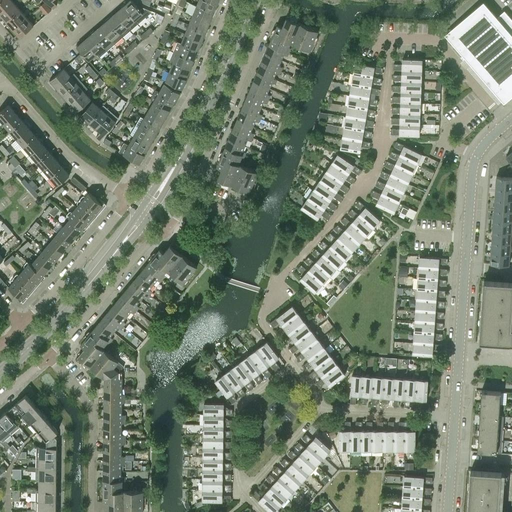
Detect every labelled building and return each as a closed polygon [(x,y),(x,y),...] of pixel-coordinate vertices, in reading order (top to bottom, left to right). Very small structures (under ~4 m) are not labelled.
[(0,0),(0,13),(13,2),(11,0),(0,0)] [(53,1),(53,0),(44,0),(52,9),(57,5),(53,1)] [(136,20),(143,14),(131,0),(130,0),(123,7),(135,21),(136,20)] [(214,13),(217,4),(208,0),(199,0),(197,6),(214,13)] [(496,16),(489,8),(483,1),(465,16),(445,34),(458,50),(466,58),(504,103),(511,95),(511,18),(507,13),(504,9),(496,16)] [(0,15),(6,22),(20,10),(13,2),(0,13),(0,15)] [(51,11),(48,7),(44,3),(39,7),(46,15),(51,11)] [(193,4),(189,14),(193,16),(210,23),(214,13),(197,6),(193,4)] [(136,20),(135,21),(123,7),(115,13),(130,30),(138,23),(136,20)] [(13,30),(27,18),(20,10),(6,22),(13,30)] [(122,37),(130,30),(115,13),(107,20),(122,37)] [(298,22),(300,19),(288,14),(282,27),(278,25),(270,42),(289,51),(290,48),(288,47),(290,43),(305,49),(304,51),(308,53),(318,31),(298,22)] [(206,32),(210,23),(193,16),(189,25),(206,32)] [(19,38),(33,25),(27,18),(13,30),(19,38)] [(114,44),(122,37),(107,20),(100,27),(114,44)] [(202,41),(206,32),(189,25),(185,34),(202,41)] [(107,50),(114,44),(100,27),(92,33),(107,50)] [(148,35),(153,31),(150,27),(144,32),(148,35)] [(99,57),(107,50),(92,33),(84,40),(96,54),(97,53),(99,57)] [(198,51),(202,41),(185,34),(181,43),(181,44),(198,51)] [(88,61),(96,54),(84,40),(76,47),(88,61)] [(132,49),(138,44),(135,40),(129,45),(132,49)] [(181,44),(181,43),(177,41),(173,51),(194,60),(198,51),(181,44)] [(287,56),(289,51),(270,42),(265,53),(281,60),(283,55),(287,56)] [(190,70),(194,60),(173,51),(169,60),(173,62),(173,63),(190,70)] [(279,66),(281,60),(265,53),(261,63),(281,71),(282,67),(279,66)] [(117,62),(122,57),(119,54),(114,58),(117,62)] [(78,63),(83,58),(80,55),(75,59),(78,63)] [(421,71),(422,59),(403,58),(402,64),(393,64),(393,69),(402,70),(421,71)] [(186,79),(190,70),(173,63),(169,72),(186,79)] [(279,75),(281,71),(261,63),(258,71),(273,78),(275,74),(279,75)] [(374,66),(355,63),(353,74),(372,77),(373,71),(382,73),(383,67),(374,66)] [(90,73),(94,70),(89,64),(85,68),(90,73)] [(102,75),(107,71),(104,67),(99,71),(102,75)] [(70,76),(63,68),(49,81),(56,89),(70,76)] [(94,78),(98,74),(94,70),(90,73),(94,78)] [(421,81),(421,71),(402,70),(402,75),(393,75),(393,80),(402,81),(421,81)] [(277,80),(273,78),(258,71),(253,81),(269,88),(271,83),(275,85),(277,80)] [(182,89),(186,79),(169,72),(165,82),(182,89)] [(62,97),(81,81),(74,73),(70,76),(56,89),(62,97)] [(381,78),(372,77),(353,74),(351,84),(370,87),(371,82),(380,84),(381,78)] [(101,86),(104,82),(100,77),(96,80),(101,86)] [(83,92),(87,88),(81,81),(62,97),(69,105),(84,92),(83,92)] [(267,94),(269,88),(253,81),(249,91),(268,100),(270,95),(267,94)] [(420,92),(421,81),(402,81),(402,86),(393,86),(392,91),(401,91),(420,92)] [(175,102),(180,93),(164,83),(159,92),(175,102)] [(379,89),(370,87),(351,84),(350,95),(369,98),(369,93),(378,94),(379,89)] [(111,96),(114,92),(109,87),(106,91),(111,96)] [(159,92),(155,89),(150,98),(154,101),(170,110),(175,102),(159,92)] [(266,104),(268,100),(249,91),(245,101),(261,108),(263,102),(266,104)] [(420,103),(420,92),(401,91),(401,97),(392,96),(392,102),(401,102),(420,103)] [(83,106),(90,100),(84,92),(69,105),(75,112),(80,109),(83,106)] [(116,100),(119,96),(114,92),(111,96),(116,100)] [(377,100),(369,98),(350,95),(348,106),(367,109),(368,103),(376,105),(377,100)] [(88,122),(100,108),(92,101),(86,109),(83,112),(80,116),(88,122)] [(165,119),(170,110),(154,101),(149,110),(165,119)] [(258,113),(261,108),(245,101),(241,110),(260,119),(262,115),(258,113)] [(134,105),(130,102),(126,108),(130,111),(134,105)] [(420,114),(420,103),(401,102),(401,107),(392,107),(391,113),(400,113),(420,114)] [(0,118),(3,123),(15,113),(8,105),(0,112),(0,118)] [(96,129),(108,115),(111,112),(103,105),(100,108),(88,122),(96,129)] [(376,110),(367,109),(348,106),(346,116),(365,119),(366,114),(375,116),(376,110)] [(160,128),(165,119),(149,110),(144,119),(160,128)] [(259,122),(260,119),(241,110),(237,120),(253,127),(255,121),(258,123),(259,122)] [(117,120),(118,119),(111,113),(112,112),(111,112),(108,115),(96,129),(100,132),(96,137),(100,141),(116,122),(116,121),(117,120)] [(10,131),(22,120),(15,113),(3,123),(10,131)] [(419,124),(420,114),(400,113),(400,118),(391,118),(391,123),(400,124),(419,124)] [(374,121),(365,119),(346,116),(344,127),(363,130),(364,125),(373,126),(374,121)] [(155,137),(160,128),(144,119),(139,127),(155,137)] [(17,138),(29,128),(22,120),(10,131),(17,138)] [(125,123),(121,120),(116,125),(120,128),(125,123)] [(250,132),(253,127),(237,120),(233,129),(252,137),(254,133),(250,132)] [(419,135),(419,124),(400,124),(400,129),(391,129),(391,134),(400,134),(400,135),(419,135)] [(150,145),(155,137),(139,127),(134,136),(150,145)] [(372,131),(363,130),(344,127),(342,138),(361,141),(362,135),(371,137),(372,131)] [(24,146),(36,136),(29,128),(17,138),(24,146)] [(250,141),(252,137),(233,129),(229,138),(245,145),(247,140),(250,141)] [(31,154),(42,144),(36,136),(24,146),(31,154)] [(144,154),(150,145),(134,136),(128,145),(144,154)] [(109,146),(112,142),(106,138),(103,142),(109,146)] [(242,150),(245,145),(229,138),(225,147),(244,156),(246,152),(242,150)] [(370,142),(361,141),(342,138),(341,149),(359,152),(360,146),(369,147),(370,142)] [(404,145),(396,141),(394,146),(402,150),(400,155),(417,163),(421,153),(404,145)] [(139,163),(144,154),(128,145),(124,142),(118,151),(139,163)] [(37,162),(49,151),(42,144),(31,154),(37,162)] [(242,160),(244,156),(225,147),(216,167),(221,169),(215,182),(228,187),(229,184),(249,192),(259,169),(254,167),(253,170),(238,163),(240,159),(242,160)] [(44,170),(56,159),(49,151),(37,162),(44,170)] [(417,163),(400,155),(391,151),(389,156),(397,160),(395,165),(412,173),(417,163)] [(354,165),(354,164),(338,154),(332,163),(348,173),(351,169),(358,174),(361,170),(354,165)] [(51,177),(63,167),(56,159),(44,170),(51,177)] [(412,173),(395,165),(387,161),(384,166),(393,169),(390,174),(408,183),(412,173)] [(355,178),(348,173),(332,163),(326,171),(341,182),(345,178),(352,183),(355,178)] [(58,185),(70,175),(63,167),(51,177),(58,185)] [(408,183),(390,174),(382,170),(380,175),(388,179),(386,184),(403,192),(408,183)] [(349,187),(341,182),(326,171),(320,180),(335,191),(338,187),(346,192),(349,187)] [(84,191),(87,187),(74,176),(71,180),(84,191)] [(511,177),(496,176),(495,187),(511,188),(511,177)] [(343,196),(335,191),(320,180),(314,189),(329,200),(332,196),(340,201),(343,196)] [(403,192),(386,184),(377,180),(375,185),(383,189),(381,194),(398,202),(403,192)] [(32,194),(35,191),(29,183),(25,186),(32,194)] [(511,188),(495,187),(495,198),(511,199),(511,188)] [(337,205),(329,200),(314,189),(307,198),(323,209),(326,205),(334,210),(337,205)] [(398,202),(381,194),(373,190),(371,195),(379,199),(376,204),(393,212),(398,202)] [(99,198),(97,199),(89,192),(85,197),(101,210),(106,204),(99,198)] [(96,217),(101,210),(85,197),(80,203),(96,217)] [(331,214),(323,209),(307,198),(301,208),(317,219),(320,214),(328,219),(331,214)] [(511,199),(495,198),(494,209),(511,210),(511,199)] [(366,206),(366,207),(359,201),(355,205),(362,211),(359,215),(373,228),(380,219),(366,206)] [(91,223),(96,217),(80,203),(75,209),(91,223)] [(413,219),(417,211),(409,208),(406,215),(413,219)] [(85,229),(91,223),(75,209),(70,215),(85,229)] [(373,228),(359,215),(352,209),(348,213),(355,219),(351,223),(365,236),(373,228)] [(511,210),(494,209),(493,220),(511,221),(511,215),(511,210)] [(84,230),(85,229),(70,215),(68,217),(70,218),(66,223),(78,233),(82,228),(84,230)] [(365,236),(351,223),(345,217),(341,221),(348,227),(344,231),(358,244),(365,236)] [(493,220),(492,230),(511,232),(511,221),(493,220)] [(73,239),(78,233),(66,223),(61,229),(73,239)] [(358,244),(344,231),(337,225),(334,229),(340,235),(337,239),(351,252),(358,244)] [(68,245),(73,239),(61,229),(56,235),(68,245)] [(492,241),(510,243),(511,232),(492,230),(492,241)] [(351,252),(337,239),(330,233),(326,237),(333,243),(329,247),(343,260),(351,252)] [(63,251),(68,245),(56,235),(51,241),(63,251)] [(58,257),(63,251),(51,241),(46,247),(58,257)] [(180,253),(183,250),(173,241),(164,252),(160,249),(153,257),(146,265),(163,279),(165,275),(163,274),(167,270),(179,280),(178,282),(181,285),(197,266),(180,253)] [(343,260),(329,247),(323,241),(319,245),(326,251),(322,255),(336,267),(343,260)] [(492,241),(491,252),(509,253),(510,243),(492,241)] [(52,263),(58,257),(46,247),(41,253),(52,263)] [(336,267),(322,255),(316,249),(312,253),(319,259),(315,263),(329,276),(336,267)] [(490,263),(509,265),(509,253),(491,252),(490,263)] [(47,270),(52,263),(41,253),(35,259),(47,270)] [(439,257),(420,256),(419,267),(438,268),(438,263),(447,263),(448,258),(439,257)] [(329,276),(315,263),(308,257),(305,261),(311,267),(308,271),(322,283),(329,276)] [(43,274),(47,270),(35,259),(31,264),(29,262),(28,264),(44,277),(45,276),(43,274)] [(39,283),(44,277),(28,264),(23,270),(39,283)] [(160,282),(163,279),(146,265),(140,273),(153,284),(157,279),(160,282)] [(322,283),(308,271),(301,265),(297,269),(304,275),(300,279),(314,292),(322,283)] [(447,269),(438,268),(419,267),(418,278),(437,279),(437,274),(446,274),(447,269)] [(34,290),(39,283),(23,270),(18,276),(34,290)] [(149,289),(153,284),(140,273),(133,281),(150,294),(152,291),(149,289)] [(28,296),(34,290),(18,276),(12,282),(28,296)] [(446,280),(437,279),(418,278),(417,288),(436,290),(437,284),(446,285),(446,280)] [(511,328),(511,320),(511,282),(483,280),(479,341),(511,343),(511,328)] [(147,297),(150,294),(133,281),(127,289),(140,300),(144,295),(147,297)] [(23,302),(28,296),(12,282),(9,286),(17,294),(15,295),(23,302)] [(445,290),(436,290),(417,288),(416,299),(436,300),(436,295),(445,296),(445,290)] [(136,304),(140,300),(127,289),(120,297),(136,310),(139,307),(136,304)] [(334,295),(326,303),(329,305),(336,297),(334,295)] [(133,314),(136,310),(120,297),(113,305),(127,316),(131,311),(133,314)] [(445,301),(436,300),(416,299),(416,310),(435,311),(435,306),(444,307),(445,301)] [(123,320),(127,316),(113,305),(107,313),(123,326),(126,323),(123,320)] [(283,326),(298,314),(292,305),(277,317),(270,323),(273,327),(280,321),(283,326)] [(444,312),(435,311),(416,310),(415,321),(434,322),(434,317),(443,317),(444,312)] [(120,329),(123,326),(107,313),(100,320),(114,332),(118,327),(120,329)] [(290,334),(305,322),(298,314),(283,326),(276,331),(279,335),(287,330),(290,334)] [(110,336),(114,332),(100,320),(94,328),(110,342),(113,339),(110,336)] [(443,323),(434,322),(415,321),(414,331),(433,333),(434,328),(443,328),(443,323)] [(296,343),(312,331),(305,322),(290,334),(283,340),(286,344),(293,338),(296,343)] [(104,378),(118,377),(119,372),(113,367),(119,361),(102,347),(106,344),(108,345),(110,342),(94,328),(93,328),(80,345),(85,348),(75,359),(85,367),(88,364),(104,378)] [(303,351),(318,340),(312,331),(296,343),(289,348),(293,352),(300,347),(303,351)] [(442,333),(433,333),(414,331),(413,342),(433,344),(433,338),(442,339),(442,333)] [(236,336),(232,339),(236,345),(241,342),(236,336)] [(310,360),(325,348),(318,340),(303,351),(296,357),(299,361),(306,356),(310,360)] [(274,360),(279,356),(267,341),(258,348),(270,363),(275,370),(279,367),(274,360)] [(441,344),(433,344),(413,342),(413,353),(413,354),(432,355),(432,349),(441,350),(441,344)] [(265,366),(270,363),(258,348),(250,354),(261,370),(267,377),(271,374),(265,366)] [(316,368),(331,357),(325,348),(310,360),(303,365),(306,370),(313,364),(316,368)] [(257,373),(261,370),(250,354),(241,361),(253,376),(258,383),(262,380),(257,373)] [(323,377),(338,365),(331,357),(316,368),(309,374),(312,378),(320,373),(323,377)] [(248,379),(253,376),(241,361),(232,368),(244,383),(249,390),(254,387),(248,379)] [(330,386),(345,374),(338,365),(323,377),(316,382),(319,387),(326,381),(330,386)] [(240,386),(244,383),(232,368),(224,374),(235,389),(241,396),(245,393),(240,386)] [(231,393),(235,389),(224,374),(215,381),(227,396),(232,403),(237,400),(231,393)] [(361,395),(363,376),(352,375),(350,394),(351,394),(350,403),(355,403),(356,394),(361,395)] [(372,395),(373,376),(363,376),(361,395),(361,404),(366,404),(367,395),(372,395)] [(383,396),(384,377),(373,376),(372,395),(371,404),(377,405),(378,396),(383,396)] [(122,388),(122,377),(118,377),(105,378),(104,388),(122,388)] [(394,397),(395,378),(384,377),(383,396),(382,405),(388,405),(388,396),(394,397)] [(404,398),(406,379),(395,378),(394,397),(393,406),(398,406),(399,397),(404,398)] [(415,398),(417,379),(406,379),(404,398),(404,407),(409,407),(410,398),(415,398)] [(427,399),(428,380),(417,379),(415,398),(415,407),(420,408),(421,399),(427,399)] [(126,394),(122,394),(122,388),(104,388),(104,398),(125,398),(126,394)] [(481,390),(480,402),(500,404),(501,391),(481,390)] [(22,413),(34,404),(26,394),(9,409),(14,415),(20,410),(22,413)] [(122,403),(125,403),(125,398),(104,398),(104,408),(122,409),(122,403)] [(223,409),(223,403),(204,402),(204,414),(223,414),(232,414),(232,409),(223,409)] [(480,402),(479,415),(499,416),(500,404),(480,402)] [(30,422),(42,413),(34,404),(22,413),(30,422)] [(122,415),(122,409),(104,408),(104,419),(125,419),(125,415),(122,415)] [(12,417),(14,415),(9,409),(0,416),(0,421),(11,434),(20,427),(18,424),(12,417)] [(38,431),(49,422),(42,413),(30,422),(38,431)] [(223,420),(223,414),(204,414),(204,425),(223,425),(232,425),(232,420),(223,420)] [(479,415),(479,427),(498,429),(499,416),(479,415)] [(125,423),(125,419),(104,419),(104,429),(121,429),(121,423),(125,423)] [(5,439),(11,434),(0,421),(0,437),(3,441),(5,439)] [(350,449),(350,430),(350,421),(345,421),(345,430),(339,430),(339,449),(350,449)] [(361,430),(361,421),(356,421),(356,430),(350,430),(350,449),(361,449),(361,430)] [(372,430),(372,421),(366,421),(366,430),(361,430),(361,449),(372,449),(372,430)] [(383,430),(383,421),(377,421),(377,430),(372,430),(372,449),(383,449),(383,430)] [(393,430),(393,421),(388,421),(388,430),(383,430),(383,449),(393,449),(393,430)] [(404,430),(404,421),(399,421),(399,430),(393,430),(393,449),(404,450),(404,430)] [(415,430),(415,421),(410,421),(410,430),(404,430),(404,450),(415,450),(415,430)] [(54,434),(58,431),(49,422),(38,431),(46,441),(46,443),(57,444),(57,438),(54,434)] [(223,430),(223,425),(204,425),(204,435),(223,436),(232,436),(232,431),(223,430)] [(479,427),(478,438),(497,440),(498,429),(479,427)] [(121,435),(121,429),(104,429),(104,439),(125,439),(125,435),(121,435)] [(316,435),(312,440),(306,434),(302,438),(309,444),(323,457),(331,448),(316,435)] [(223,441),(223,436),(204,435),(203,446),(223,447),(232,447),(232,441),(223,441)] [(477,451),(496,452),(497,440),(478,438),(477,451)] [(125,444),(125,439),(104,439),(104,450),(121,450),(121,444),(125,444)] [(309,444),(305,448),(299,442),(295,446),(302,452),(316,465),(323,457),(309,444)] [(57,458),(57,444),(46,443),(46,446),(39,446),(36,446),(36,457),(39,457),(39,458),(57,458)] [(222,452),(223,447),(203,446),(203,457),(222,457),(231,458),(231,452),(222,452)] [(125,456),(121,456),(121,450),(104,450),(104,460),(125,460),(125,456)] [(302,452),(298,456),(291,450),(288,454),(294,460),(309,473),(316,465),(302,452)] [(39,458),(39,457),(36,457),(36,466),(36,468),(56,469),(57,458),(39,458)] [(222,463),(222,457),(203,457),(203,468),(222,468),(231,468),(231,463),(222,463)] [(294,460),(291,464),(284,458),(280,462),(287,468),(301,481),(309,473),(294,460)] [(121,464),(125,464),(125,460),(104,460),(103,470),(121,470),(121,464)] [(36,468),(36,466),(32,466),(32,471),(36,471),(36,479),(39,479),(56,479),(56,469),(36,468)] [(287,468),(284,472),(277,466),(273,470),(280,476),(294,489),(301,481),(287,468)] [(222,474),(222,468),(203,468),(203,479),(222,479),(231,479),(231,474),(222,474)] [(125,476),(121,476),(121,470),(103,470),(103,481),(124,481),(125,476)] [(498,511),(501,472),(470,470),(467,511),(498,511)] [(280,476),(276,480),(270,474),(266,478),(273,484),(287,497),(294,489),(280,476)] [(423,476),(404,475),(403,486),(422,487),(423,482),(432,482),(432,477),(423,476)] [(321,481),(325,484),(330,479),(326,476),(321,481)] [(56,490),(56,479),(39,479),(39,490),(56,490)] [(222,484),(222,479),(203,479),(203,489),(222,490),(231,490),(231,484),(222,484)] [(122,485),(124,485),(124,481),(103,481),(103,491),(122,490),(122,485)] [(273,484),(269,488),(262,482),(259,486),(266,492),(280,505),(287,497),(273,484)] [(431,488),(422,487),(403,486),(403,496),(422,498),(422,492),(431,493),(431,488)] [(143,511),(143,488),(138,487),(138,490),(122,490),(103,491),(103,501),(108,501),(108,511),(121,511),(143,511)] [(36,490),(36,488),(31,488),(31,492),(36,492),(35,501),(56,501),(56,490),(39,490),(36,490)] [(222,495),(222,490),(203,489),(203,500),(222,501),(231,501),(231,495),(222,495)] [(266,492),(262,496),(255,490),(252,494),(258,500),(271,511),(273,511),(280,505),(266,492)] [(431,498),(422,498),(403,496),(402,507),(421,508),(421,503),(430,504),(431,498)] [(305,499),(299,505),(303,509),(309,502),(305,499)] [(56,511),(56,501),(35,501),(35,509),(31,509),(31,511),(35,511),(36,511),(39,511),(56,511)]
